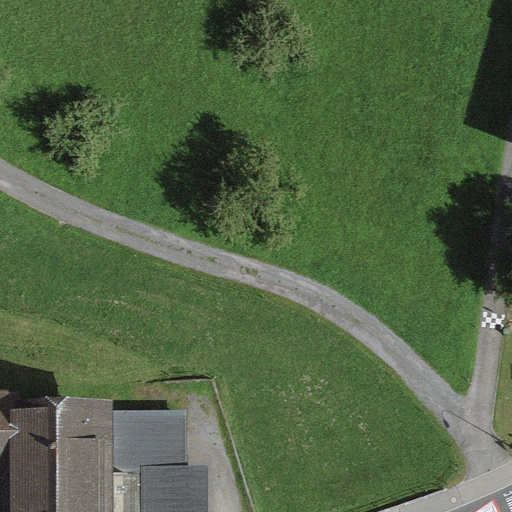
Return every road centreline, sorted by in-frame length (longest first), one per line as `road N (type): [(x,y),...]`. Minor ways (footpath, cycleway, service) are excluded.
road 1 (track): [(475,444),(406,362),(335,308),(287,284),(138,236),(0,172)]
road 2 (residential): [(511,489),(475,444),(511,199)]
